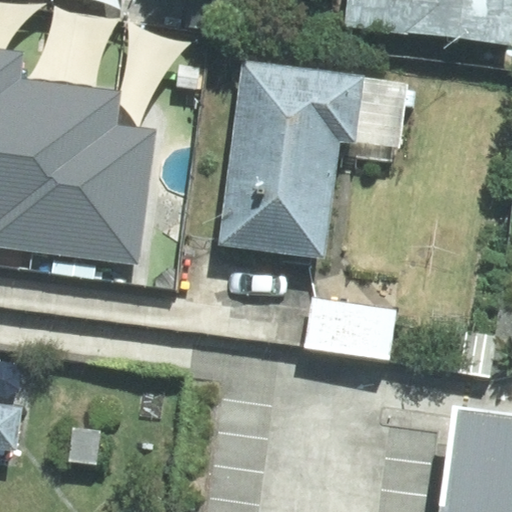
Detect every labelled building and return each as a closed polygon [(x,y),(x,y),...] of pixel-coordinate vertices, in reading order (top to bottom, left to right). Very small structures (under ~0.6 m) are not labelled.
[(511,0),(354,0),(351,30),(511,48),(511,0)] [(235,55),(207,244),(323,261),(341,140),(372,144),(382,76),(235,55)] [(400,308),(312,301),(308,356),(396,362),(400,308)] [(506,336),(445,334),(443,378),(504,381),(506,336)] [(28,394),(0,391),(0,455),(23,457),(28,394)] [(111,414),(70,412),(68,468),(109,470),(111,414)] [(511,511),(511,421),(459,415),(446,511),(511,511)]
